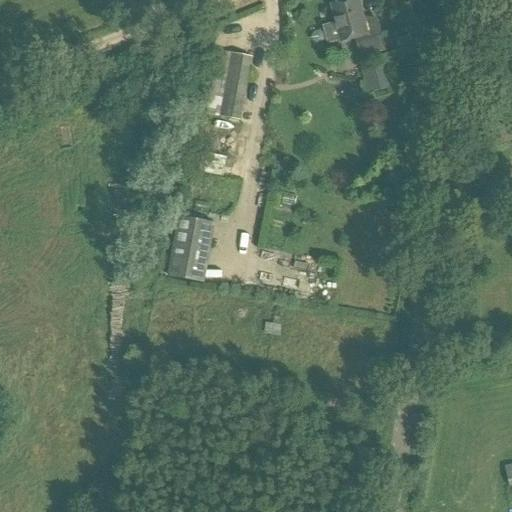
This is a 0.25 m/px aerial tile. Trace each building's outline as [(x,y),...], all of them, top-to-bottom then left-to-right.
[(356,0),(332,6),(341,43),(354,40),(359,59),(384,52),(377,22),(364,26),(357,0),(356,0)] [(220,117),(237,120),(250,57),(233,54),(220,117)] [(365,72),(371,94),(394,89),(389,66),(365,72)] [(187,195),(228,204),(235,174),(217,170),(222,151),(199,146),(194,169),(193,169),(187,195)] [(169,277),(204,284),(215,225),(179,218),(169,277)] [(511,455),(501,457),(504,482),(511,481),(511,455)]
